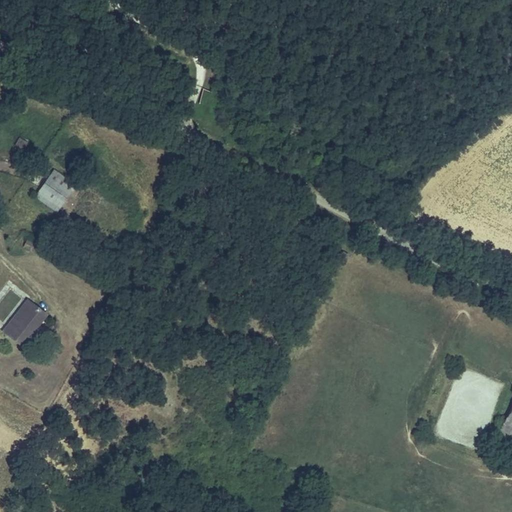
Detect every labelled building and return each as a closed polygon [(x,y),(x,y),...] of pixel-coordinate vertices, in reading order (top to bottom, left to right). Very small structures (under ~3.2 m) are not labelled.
[(25,149),(27,142),(18,139),(16,147),(25,149)] [(52,172),(41,191),(62,204),(74,185),(52,172)] [(24,247),(31,250),(33,245),(27,242),(24,247)] [(3,331),(9,335),(32,305),(27,301),(3,331)] [(9,335),(22,345),(45,315),(32,305),(9,335)] [(511,409),(502,431),(511,435),(511,409)]
